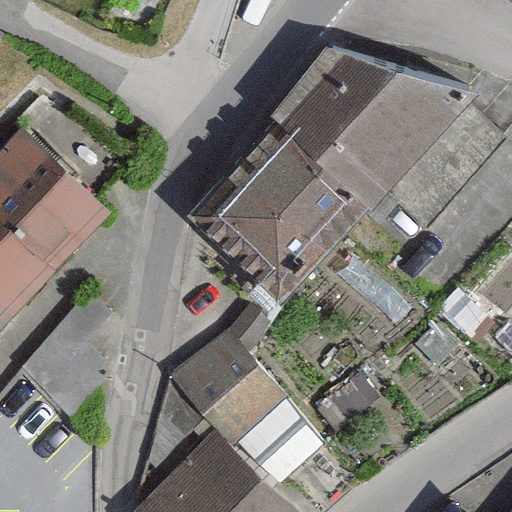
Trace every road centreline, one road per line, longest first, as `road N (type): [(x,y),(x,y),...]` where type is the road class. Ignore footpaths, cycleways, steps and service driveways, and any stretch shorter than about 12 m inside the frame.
road 1 (residential): [(126,511),(126,449),(170,176)]
road 2 (residential): [(172,106),(0,6)]
road 3 (residential): [(374,511),(511,417)]
road 4 (residential): [(208,126),(314,0)]
